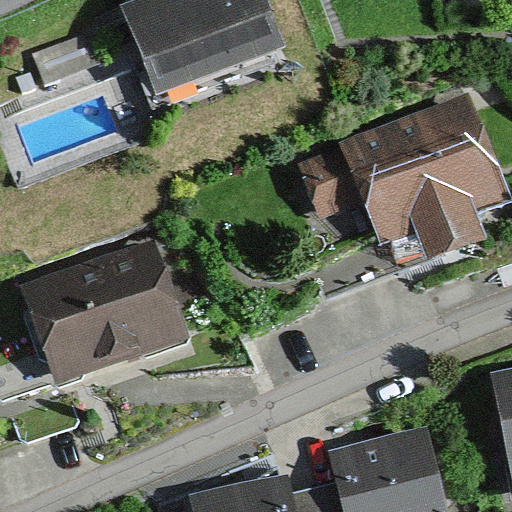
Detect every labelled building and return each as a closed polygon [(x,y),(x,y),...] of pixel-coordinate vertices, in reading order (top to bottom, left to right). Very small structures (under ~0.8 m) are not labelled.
[(266,0),(161,0),(128,12),(164,108),(289,61),(266,0)] [(511,190),(476,96),(300,162),(325,230),(361,216),(380,265),(419,250),(431,281),(489,259),(477,226),(511,213),(511,190)] [(160,237),(27,276),(64,400),(197,360),(160,237)] [(511,374),(486,381),(511,496),(511,374)] [(447,511),(426,430),(333,454),(348,511),(447,511)] [(301,511),(294,474),(191,496),(194,511),(301,511)]
